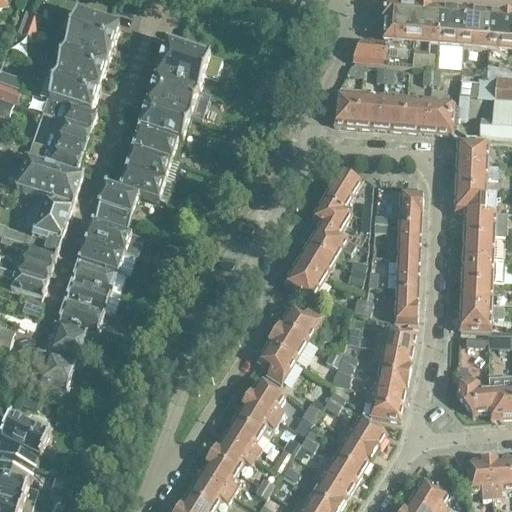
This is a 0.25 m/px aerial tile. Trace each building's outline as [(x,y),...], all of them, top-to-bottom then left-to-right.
[(385,25),(384,45),(388,46),(386,69),(412,71),(412,67),(413,49),(410,48),(413,11),(388,9),(384,12),(383,25),(385,25)] [(436,51),(439,13),(413,11),(410,48),(413,49),(412,67),(434,69),(436,51)] [(439,13),(436,51),(461,53),(464,16),(439,13)] [(471,54),(487,55),(490,18),(464,16),(461,53),(460,65),(470,65),(471,54)] [(71,36),(66,53),(107,67),(118,32),(76,18),(76,20),(69,18),(66,19),(62,31),(64,34),(71,36)] [(487,55),(511,57),(511,19),(490,18),(487,55)] [(39,23),(29,19),(21,39),(32,43),(39,23)] [(388,46),(384,45),(365,44),(353,66),(386,69),(388,46)] [(167,48),(156,83),(199,97),(204,79),(215,83),(218,80),(222,69),(220,65),(210,62),(167,48)] [(99,92),(107,67),(66,53),(58,78),(99,92)] [(347,76),(364,78),(365,69),(351,68),(347,76)] [(385,86),(387,72),(379,72),(377,86),(385,86)] [(387,72),(385,86),(393,87),(395,73),(387,72)] [(432,88),(434,74),(426,74),(424,88),(432,88)] [(434,74),(432,88),(440,89),(442,75),(434,74)] [(26,85),(0,75),(0,87),(23,95),(26,85)] [(91,117),(91,116),(99,92),(58,78),(49,103),(67,109),(91,117)] [(289,86),(273,80),(264,105),(280,111),(289,86)] [(461,95),(477,97),(479,81),(462,80),(461,95)] [(511,82),(497,82),(495,102),(511,102),(511,82)] [(208,100),(199,97),(156,83),(148,109),(190,123),(200,126),(208,100)] [(23,95),(0,87),(0,102),(18,109),(23,95)] [(360,100),(336,98),(333,128),(358,130),(360,100)] [(358,130),(381,132),(383,102),(360,100),(358,130)] [(383,102),(381,132),(404,134),(407,103),(383,102)] [(511,102),(495,102),(494,122),(483,121),(482,138),(511,140),(511,102)] [(46,104),(41,117),(91,134),(96,118),(91,116),(91,117),(67,109),(49,103),(49,105),(46,104)] [(404,134),(428,136),(430,105),(407,103),(404,134)] [(0,118),(9,122),(13,109),(0,104),(0,118)] [(454,107),(430,105),(428,136),(452,138),(454,107)] [(140,133),(178,146),(182,147),(190,123),(148,109),(140,133)] [(57,138),(86,148),(91,134),(41,117),(38,126),(58,133),(57,138)] [(6,129),(9,122),(0,118),(0,136),(9,140),(12,131),(6,129)] [(81,163),(86,148),(57,138),(38,133),(33,147),(81,163)] [(140,133),(133,152),(172,165),(178,146),(140,133)] [(235,138),(231,149),(239,152),(243,140),(235,138)] [(489,146),(457,145),(456,169),(488,170),(489,146)] [(76,178),(81,164),(81,163),(33,147),(31,146),(26,162),(76,178)] [(127,172),(165,185),(172,165),(133,152),(127,172)] [(16,193),(44,203),(72,212),(83,180),(76,178),(26,162),(16,193)] [(233,166),(222,162),(218,173),(229,177),(233,166)] [(456,169),(455,192),(487,194),(487,182),(498,182),(498,171),(488,170),(456,169)] [(158,205),(165,185),(127,172),(120,192),(138,198),(158,205)] [(341,174),(324,202),(351,218),(362,219),(363,209),(355,208),(349,204),(361,186),(341,174)] [(213,180),(209,191),(217,194),(221,183),(213,180)] [(138,198),(120,192),(106,188),(93,226),(125,237),(138,198)] [(388,190),(377,189),(374,217),(386,217),(388,190)] [(455,217),(464,217),(495,217),(497,194),(487,194),(455,192),(455,217)] [(400,196),(399,229),(421,230),(423,197),(400,196)] [(208,200),(199,197),(195,210),(204,213),(208,200)] [(324,202),(312,222),(320,227),(347,243),(354,231),(346,226),(351,218),(324,202)] [(56,259),(57,258),(72,212),(44,203),(31,241),(0,231),(0,240),(2,241),(56,259)] [(363,207),(363,209),(362,219),(362,221),(370,221),(371,207),(363,207)] [(495,217),(464,217),(463,240),(494,241),(505,241),(506,218),(495,217)] [(375,227),(389,228),(389,220),(375,219),(375,227)] [(369,235),(370,221),(362,221),(361,235),(369,235)] [(125,237),(93,226),(86,246),(125,258),(139,263),(145,244),(131,240),(131,239),(125,237)] [(347,243),(320,227),(308,247),(335,263),(341,252),(349,257),(355,248),(347,243)] [(389,228),(375,227),(374,235),(388,236),(389,228)] [(397,262),(420,263),(421,230),(399,229),(397,262)] [(463,240),(462,263),(493,264),(494,241),(463,240)] [(0,246),(22,254),(15,275),(47,286),(56,259),(2,241),(0,244),(0,246)] [(80,265),(111,276),(118,278),(125,258),(86,246),(80,265)] [(308,247),(296,267),(323,283),(335,263),(308,247)] [(162,267),(172,270),(177,254),(167,251),(162,267)] [(397,262),(396,294),(418,295),(420,263),(397,262)] [(493,264),(462,263),(461,286),(492,288),(503,288),(504,264),(493,264)] [(80,265),(73,284),(112,297),(118,278),(111,276),(80,265)] [(351,274),(365,277),(367,269),(353,266),(351,274)] [(323,283),(296,267),(284,288),(311,304),(323,283)] [(0,279),(13,283),(10,292),(42,302),(47,286),(15,275),(0,270),(0,279)] [(365,277),(351,274),(349,281),(363,285),(365,277)] [(378,277),(370,276),(369,290),(377,291),(378,277)] [(73,284),(67,303),(105,315),(112,297),(73,284)] [(461,286),(461,310),(491,311),(492,288),(461,286)] [(418,295),(396,294),(394,327),(417,328),(418,295)] [(105,315),(67,303),(59,326),(88,336),(88,337),(97,340),(105,315)] [(362,318),(366,305),(358,303),(354,316),(362,318)] [(366,305),(362,318),(370,320),(373,307),(366,305)] [(502,311),(491,311),(461,310),(460,334),(490,336),(491,322),(502,323),(502,311)] [(303,319),(292,311),(280,330),(306,345),(307,345),(321,322),(307,313),(303,319)] [(129,316),(127,322),(135,325),(136,325),(138,319),(129,316)] [(135,325),(127,322),(125,329),(134,332),(136,325),(135,325)] [(59,326),(49,357),(78,366),(88,337),(88,336),(59,326)] [(280,330),(274,339),(269,348),(295,364),(300,355),(306,345),(280,330)] [(374,353),(412,360),(416,338),(377,330),(375,342),(377,343),(374,353)] [(0,350),(9,354),(14,339),(0,333),(0,350)] [(487,343),(467,342),(467,349),(487,350),(487,343)] [(497,352),(511,352),(511,342),(497,343),(497,352)] [(269,348),(257,366),(269,373),(265,380),(279,389),(282,385),(295,364),(269,348)] [(328,358),(340,365),(344,358),(332,351),(328,358)] [(68,394),(78,366),(49,357),(37,352),(32,367),(37,369),(32,383),(39,385),(68,394)] [(380,364),(378,376),(408,381),(412,360),(374,353),(372,363),(380,364)] [(342,364),(354,370),(358,363),(346,357),(342,364)] [(340,365),(328,358),(324,365),(337,372),(340,365)] [(354,370),(342,364),(338,371),(351,377),(354,370)] [(472,417),(490,416),(489,394),(478,395),(479,386),(468,386),(468,370),(459,370),(458,385),(457,385),(457,399),(472,417)] [(368,386),(366,395),(403,403),(408,381),(378,376),(376,387),(368,386)] [(247,404),(280,424),(285,415),(278,411),(285,400),(259,385),(247,404)] [(511,392),(489,394),(490,416),(491,423),(511,421),(511,392)] [(403,403),(366,395),(364,405),(373,407),(370,419),(399,424),(403,403)] [(329,403),(341,410),(345,403),(334,396),(329,403)] [(39,405),(26,401),(23,410),(37,414),(39,405)] [(341,410),(329,403),(325,410),(337,417),(341,410)] [(235,423),(261,438),(267,428),(275,432),(280,424),(247,404),(235,423)] [(321,414),(310,407),(301,421),(312,428),(321,414)] [(27,429),(13,422),(2,444),(3,444),(0,451),(0,458),(26,470),(36,473),(40,463),(41,464),(52,442),(45,439),(50,429),(31,420),(27,428),(27,429)] [(223,442),(256,462),(261,453),(254,449),(261,438),(235,423),(223,442)] [(342,437),(374,457),(386,439),(360,423),(354,433),(347,429),(342,437)] [(306,440),(318,448),(322,441),(310,434),(306,440)] [(343,450),(337,461),(362,476),(374,457),(342,437),(336,446),(343,450)] [(318,448),(306,440),(302,447),(314,455),(318,448)] [(212,460),(237,476),(244,466),(251,470),(256,462),(223,442),(212,460)] [(293,460),(282,453),(271,471),(282,478),(293,460)] [(200,479),(233,499),(238,490),(231,486),(237,476),(212,460),(200,479)] [(318,475),(351,495),(362,476),(337,461),(330,471),(324,467),(318,475)] [(489,466),(492,503),(502,502),(502,495),(511,493),(511,475),(511,464),(489,466)] [(0,504),(26,511),(25,511),(34,511),(39,497),(30,494),(31,491),(30,490),(33,480),(26,477),(0,466),(0,504)] [(492,503),(489,466),(467,467),(469,497),(481,496),(482,504),(492,503)] [(300,478),(287,471),(282,478),(295,486),(300,478)] [(320,487),(313,498),(336,511),(340,511),(351,495),(318,475),(313,483),(320,487)] [(233,499),(200,479),(189,498),(211,511),(215,511),(221,503),(227,508),(233,499)] [(258,489),(269,497),(274,490),(262,482),(258,489)] [(412,503),(426,511),(444,511),(443,511),(449,500),(424,484),(412,503)] [(269,497),(258,489),(253,496),(265,503),(269,497)] [(211,511),(189,498),(179,511),(211,511)] [(295,511),(336,511),(313,498),(307,508),(300,504),(295,511)] [(406,511),(426,511),(412,503),(406,511)]
